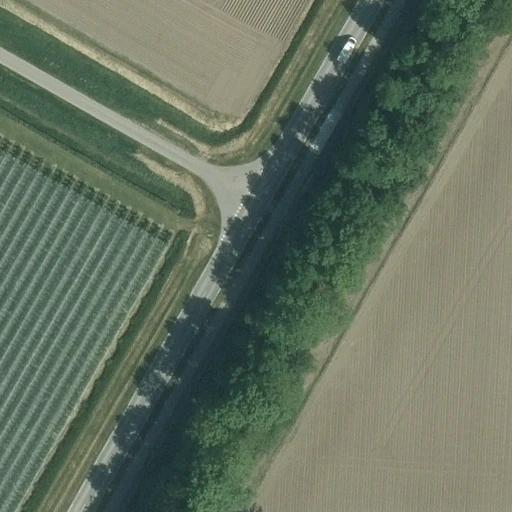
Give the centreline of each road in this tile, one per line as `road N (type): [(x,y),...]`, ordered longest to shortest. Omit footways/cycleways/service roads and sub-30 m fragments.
road 1 (tertiary): [(83,511),(252,200)]
road 2 (unclassified): [(252,200),(0,56)]
road 3 (tertiary): [(252,200),(367,0)]
